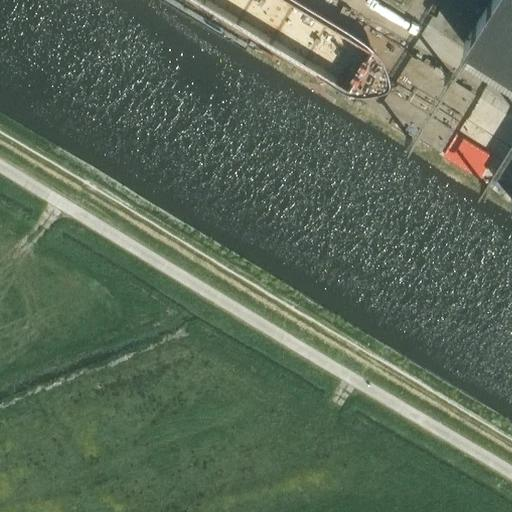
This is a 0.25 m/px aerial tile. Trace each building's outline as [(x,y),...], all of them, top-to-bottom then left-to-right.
[(314,6),(304,0),(218,0),(293,43),(314,6)] [(511,0),(493,0),(479,22),(467,15),(458,29),(470,37),(467,42),(511,70),(511,0)] [(344,76),(356,55),(307,28),(296,47),(317,59),(322,50),(332,56),(327,66),(344,76)] [(436,83),(410,127),(446,148),(472,104),(436,83)] [(511,208),(511,177),(499,201),(511,208)]
